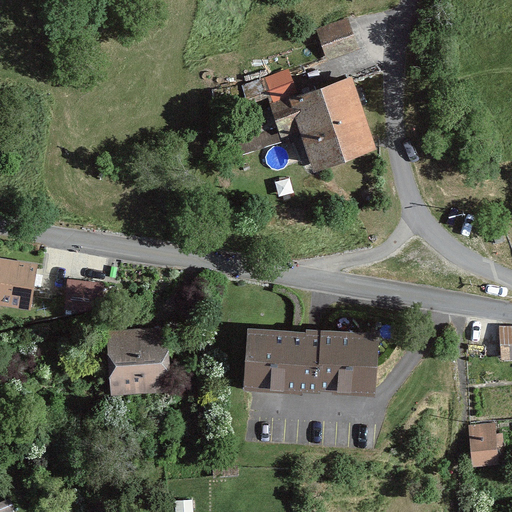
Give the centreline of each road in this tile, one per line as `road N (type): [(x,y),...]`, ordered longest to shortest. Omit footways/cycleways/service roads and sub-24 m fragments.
road 1 (residential): [(0,228),(511,311)]
road 2 (unclassified): [(511,281),(433,235),(405,182),(391,116),(410,0)]
